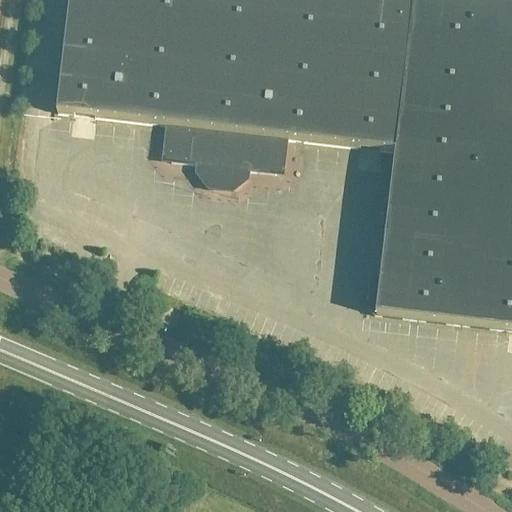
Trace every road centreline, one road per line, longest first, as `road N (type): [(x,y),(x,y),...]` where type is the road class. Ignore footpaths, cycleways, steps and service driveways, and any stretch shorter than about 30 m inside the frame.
road 1 (unclassified): [(475,511),(393,454),(0,274)]
road 2 (primary): [(350,511),(0,353)]
